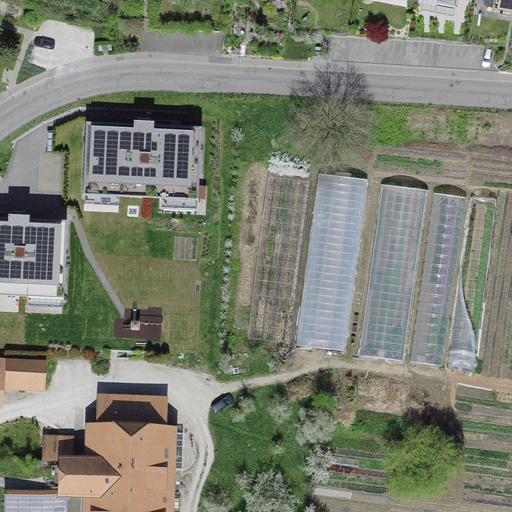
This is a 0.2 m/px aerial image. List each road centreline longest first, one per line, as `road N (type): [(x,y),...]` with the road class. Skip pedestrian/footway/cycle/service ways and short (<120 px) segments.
road 1 (residential): [(0,117),(78,84),(137,81),(511,99)]
road 2 (track): [(0,418),(102,386),(171,390),(188,401),(204,438),(191,511)]
road 3 (track): [(188,401),(315,374),(318,366)]
